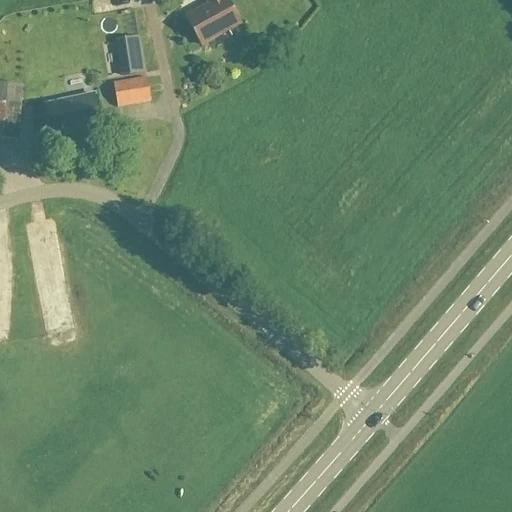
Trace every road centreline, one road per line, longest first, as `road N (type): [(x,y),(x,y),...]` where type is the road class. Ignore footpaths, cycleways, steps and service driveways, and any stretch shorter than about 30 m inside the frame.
road 1 (unclassified): [(371,423),(116,190),(45,169),(0,182)]
road 2 (secondary): [(371,423),(511,259)]
road 3 (secondary): [(290,511),(371,423)]
